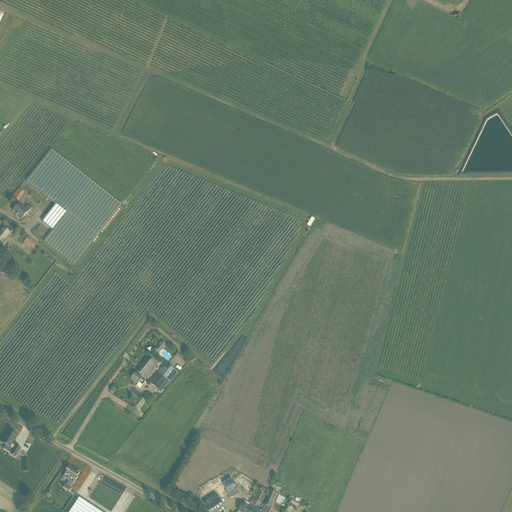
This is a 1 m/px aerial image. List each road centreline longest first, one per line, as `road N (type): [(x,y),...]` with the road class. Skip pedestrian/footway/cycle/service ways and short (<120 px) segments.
road 1 (track): [(511,179),(394,177),(150,68)]
road 2 (unclassified): [(179,511),(0,409)]
